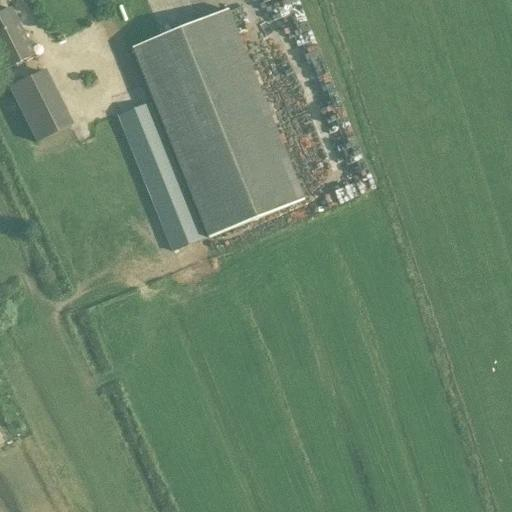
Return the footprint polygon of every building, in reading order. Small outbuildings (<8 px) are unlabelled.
[(301,0),(261,0),(269,25),(306,15),(301,0)] [(10,9),(0,14),(0,70),(33,55),(10,9)] [(303,200),(226,10),(132,48),(209,238),(303,200)] [(303,40),(313,65),(325,60),(314,35),(303,40)] [(38,143),(73,125),(45,70),(9,89),(38,143)] [(203,239),(148,103),(118,116),(172,252),(203,239)] [(340,128),(351,156),(364,150),(353,123),(340,128)]
